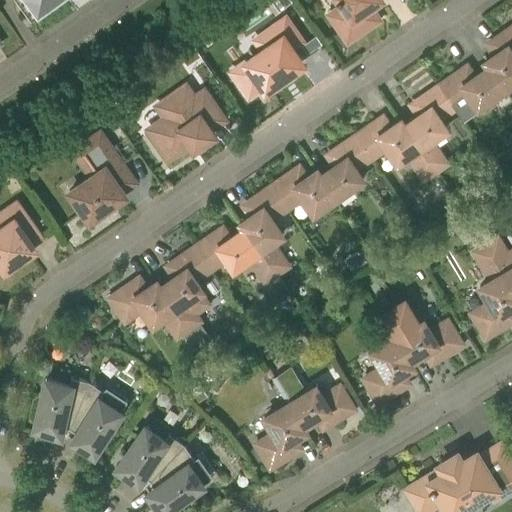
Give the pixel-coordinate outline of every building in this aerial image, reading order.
[(28,0),(38,13),(57,0),(28,0)] [(292,1),(291,0),(272,0),(279,10),(292,1)] [(347,40),(375,21),(368,12),(372,10),(369,5),(377,0),(339,0),(345,8),(332,17),(347,40)] [(265,88),(300,63),(289,47),(299,40),(285,20),(260,38),(259,42),(264,49),(247,62),(265,88)] [(484,60),(488,66),(489,65),(504,88),(511,82),(511,26),(498,36),(499,38),(489,45),(495,53),(484,60)] [(316,35),(302,44),(308,53),(322,43),(316,35)] [(439,85),(454,107),(470,96),(477,106),(504,88),(489,65),(488,66),(474,76),(468,68),(458,75),(456,73),(439,85)] [(454,107),(439,85),(421,97),(423,99),(413,106),(418,114),(404,124),(403,125),(435,170),(446,162),(430,139),(446,128),(439,118),(454,107)] [(167,117),(151,129),(169,155),(189,141),(193,147),(213,133),(209,128),(222,118),(203,92),(194,99),(185,87),(163,102),(168,110),(167,117)] [(355,135),(371,157),(386,146),(397,162),(408,155),(424,178),(435,170),(403,125),(404,124),(400,119),(390,126),(384,118),(374,125),(373,123),(355,135)] [(135,182),(100,132),(80,146),(97,171),(69,191),(89,220),(112,203),(109,199),(135,182)] [(371,157),(355,135),(337,147),(339,149),(329,156),(334,164),(320,174),(319,175),(335,197),(362,178),(355,168),(371,157)] [(271,185),(287,207),(302,197),(313,212),(335,197),(319,175),(320,174),(316,169),(306,176),(300,168),(290,175),(289,173),(271,185)] [(287,207),(271,185),(254,197),(255,200),(245,207),(250,215),(240,222),(244,227),(245,227),(276,272),(287,265),(271,241),(282,234),(271,218),(287,207)] [(31,244),(41,237),(16,202),(0,213),(0,264),(1,264),(5,268),(34,248),(31,244)] [(245,227),(244,227),(229,237),(224,229),(214,236),(212,234),(195,246),(210,268),(226,258),(233,268),(249,257),(265,280),(276,272),(245,227)] [(511,262),(497,237),(485,244),(511,288),(511,262)] [(474,251),(491,279),(480,286),(489,302),(471,313),(486,336),(505,324),(504,321),(511,316),(511,310),(509,307),(511,305),(511,288),(485,244),(474,251)] [(160,285),(159,286),(188,328),(195,323),(199,320),(192,310),(205,301),(199,291),(202,289),(194,279),(210,268),(195,246),(177,258),(179,260),(169,267),(174,275),(160,285)] [(374,278),(363,285),(376,307),(388,300),(374,278)] [(159,286),(160,285),(156,280),(146,287),(140,279),(130,286),(128,284),(109,297),(125,320),(142,308),(153,323),(163,316),(177,335),(188,328),(159,286)] [(408,360),(409,360),(424,351),(429,359),(440,353),(441,355),(461,343),(447,320),(429,331),(404,290),(376,307),(395,337),(408,360)] [(191,332),(199,344),(207,339),(195,323),(188,328),(191,332)] [(193,349),(199,344),(191,332),(185,337),(193,349)] [(260,335),(252,339),(260,354),(269,349),(260,335)] [(408,360),(395,337),(372,351),(381,367),(364,378),(378,401),(397,389),(396,387),(407,380),(402,372),(412,366),(409,360),(408,360)] [(301,426),(301,425),(316,416),(321,424),(332,418),(333,420),(353,408),(339,385),(321,396),(315,385),(305,391),(290,367),(272,378),(287,402),(301,426)] [(66,433),(89,380),(71,376),(69,384),(46,379),(35,426),(66,433)] [(89,380),(66,433),(67,433),(93,451),(120,410),(100,398),(104,390),(89,380)] [(200,385),(191,391),(200,403),(209,396),(200,385)] [(257,445),(250,449),(258,462),(264,458),(270,466),(290,454),(288,452),(299,446),(294,437),(305,431),(301,425),(301,426),(287,402),(264,416),(274,432),(256,443),(257,445)] [(143,484),(184,443),(169,432),(164,440),(145,426),(117,465),(143,483),(143,484)] [(184,443),(143,484),(162,510),(201,483),(188,463),(195,458),(184,443)] [(420,511),(440,499),(448,511),(454,511),(490,491),(494,498),(511,487),(511,462),(511,461),(489,474),(476,451),(462,460),(457,452),(438,463),(443,471),(430,479),(427,475),(406,488),(420,511)]
